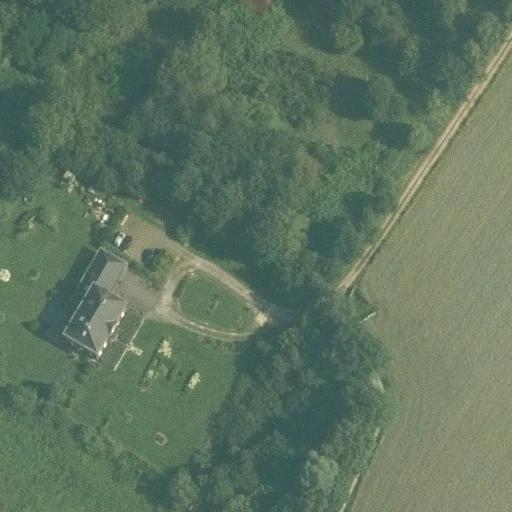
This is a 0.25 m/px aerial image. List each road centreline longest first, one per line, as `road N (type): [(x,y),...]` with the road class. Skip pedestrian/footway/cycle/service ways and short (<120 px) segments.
road 1 (track): [(0,56),(355,271)]
road 2 (track): [(337,296),(511,35)]
road 3 (track): [(282,318),(211,268),(180,272),(167,294),(171,316),(226,334),(265,332)]
road 4 (track): [(451,128),(274,11)]
